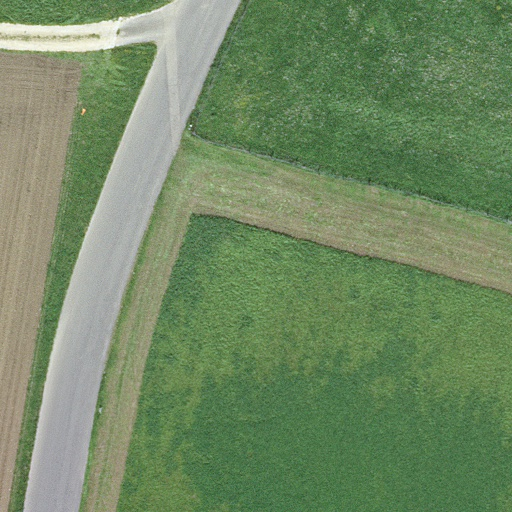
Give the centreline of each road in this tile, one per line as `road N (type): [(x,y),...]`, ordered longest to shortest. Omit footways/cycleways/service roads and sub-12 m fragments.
road 1 (tertiary): [(62,511),(93,326),(210,0)]
road 2 (track): [(196,24),(68,39),(0,35)]
